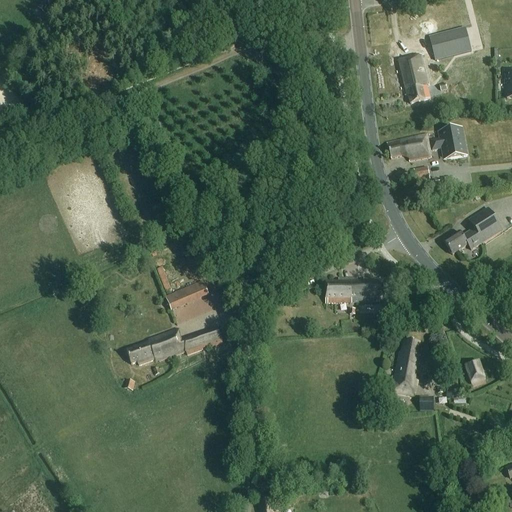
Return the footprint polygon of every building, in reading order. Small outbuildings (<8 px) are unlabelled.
[(45,0),(37,9),(44,15),(57,0),(45,0)] [(435,62),(471,53),(465,29),(429,38),(435,62)] [(429,87),(421,56),(397,63),(404,97),(408,96),(410,106),(430,101),(427,87),(429,87)] [(467,157),(466,153),(462,129),(438,134),(439,141),(430,142),(430,144),(428,144),(427,136),(399,141),(399,142),(387,144),(389,161),(400,158),(408,161),(409,164),(431,159),(429,148),(431,147),(432,152),(441,150),(444,162),(467,157)] [(430,180),(428,169),(414,171),(416,182),(430,180)] [(474,231),(462,238),(459,234),(443,244),(451,257),(467,247),(471,253),(484,245),(483,244),(502,233),(488,210),(469,222),(474,231)] [(284,261),(281,245),(274,246),(276,262),(284,261)] [(165,267),(160,268),(163,280),(168,279),(165,267)] [(357,279),(337,279),(337,283),(326,283),(326,305),(388,303),(387,280),(380,280),(372,281),(372,280),(363,280),(363,282),(357,282),(357,279)] [(202,283),(165,299),(170,312),(208,296),(202,283)] [(178,331),(149,342),(149,344),(127,352),(130,365),(136,363),(137,367),(155,361),(155,363),(185,353),(187,357),(202,352),(202,351),(206,349),(206,350),(222,344),(221,342),(221,341),(218,331),(181,343),(178,331)] [(417,356),(420,345),(403,342),(400,353),(399,353),(391,393),(413,397),(415,388),(416,388),(418,382),(413,381),(415,374),(419,375),(421,357),(417,356)] [(463,367),(471,387),(472,390),(487,384),(486,380),(478,362),(463,367)] [(125,381),(123,389),(132,391),(133,383),(125,381)] [(446,399),(457,399),(456,390),(446,390),(446,399)] [(422,411),(436,411),(436,397),(422,397),(422,411)] [(277,511),(276,501),(259,504),(260,511),(277,511)]
